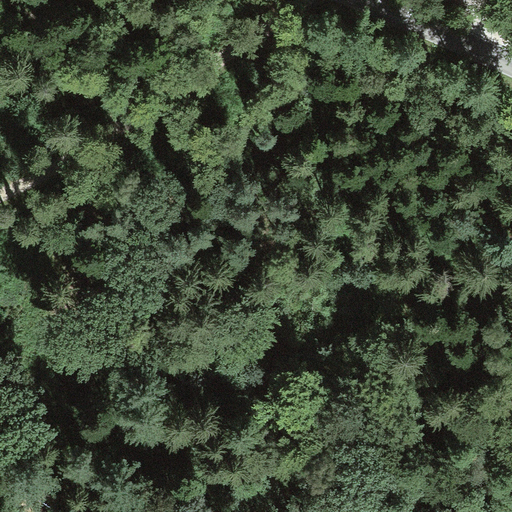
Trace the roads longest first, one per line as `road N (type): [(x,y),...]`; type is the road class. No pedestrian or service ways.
road 1 (track): [(306,0),(167,100),(0,197)]
road 2 (tertiary): [(511,61),(365,0)]
